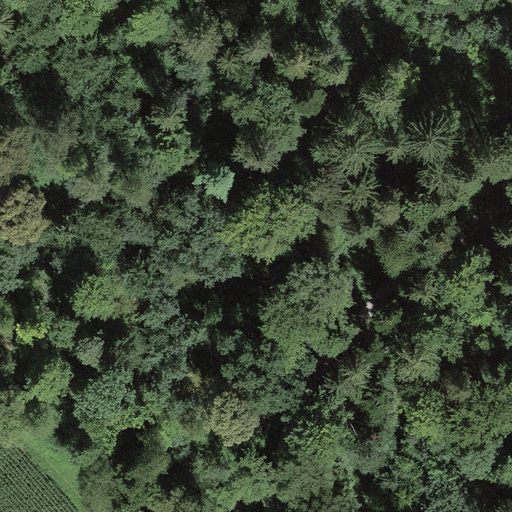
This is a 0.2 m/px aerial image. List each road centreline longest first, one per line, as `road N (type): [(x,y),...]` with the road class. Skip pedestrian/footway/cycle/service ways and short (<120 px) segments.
road 1 (track): [(314,361),(282,313),(257,0)]
road 2 (track): [(314,361),(391,288),(511,201)]
road 3 (track): [(269,511),(286,430),(314,361)]
